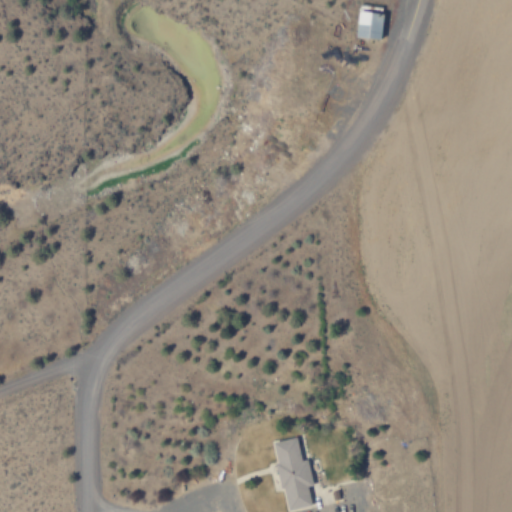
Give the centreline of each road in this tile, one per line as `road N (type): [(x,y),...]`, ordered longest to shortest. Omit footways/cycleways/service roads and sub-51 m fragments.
road 1 (residential): [(417,0),(381,97),(331,167),(119,332),(98,361)]
road 2 (residential): [(87,511),(88,403),(98,361)]
